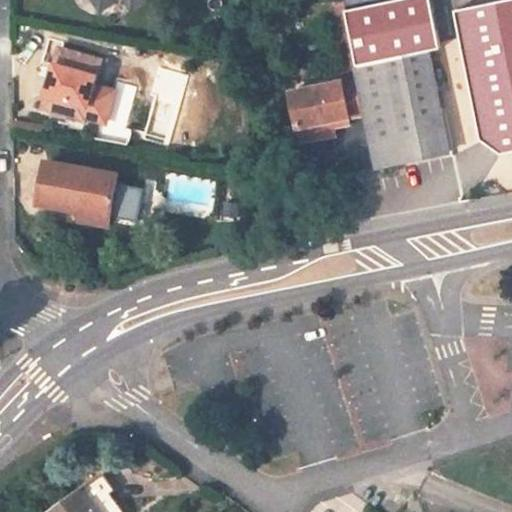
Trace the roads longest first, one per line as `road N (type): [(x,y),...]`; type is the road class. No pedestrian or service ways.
road 1 (secondary): [(74,350),(152,313),(425,251)]
road 2 (residential): [(74,350),(174,446),(276,504)]
road 3 (residential): [(276,504),(472,429)]
